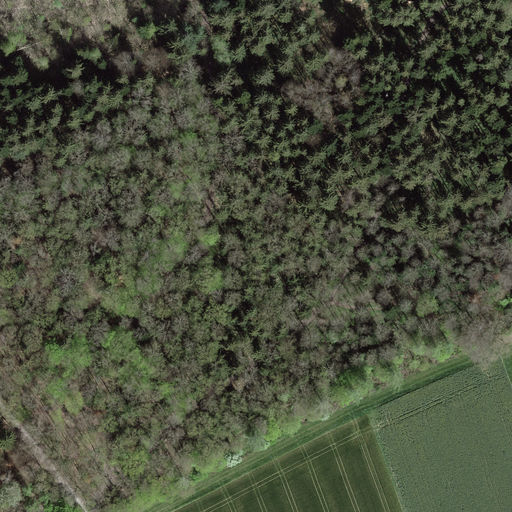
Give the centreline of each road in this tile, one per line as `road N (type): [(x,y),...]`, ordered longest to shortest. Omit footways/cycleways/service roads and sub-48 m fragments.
road 1 (track): [(84,511),(147,296),(187,237),(208,183),(214,125),(204,0)]
road 2 (track): [(83,511),(0,406)]
